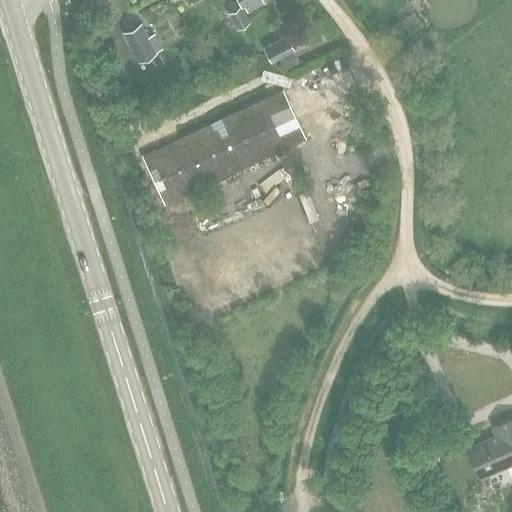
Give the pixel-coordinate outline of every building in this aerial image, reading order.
[(238,0),(241,4),(242,4),(247,12),(264,2),(262,0),(238,0)] [(236,26),(249,20),(241,5),(228,12),(236,26)] [(137,62),(163,48),(154,32),(148,35),(141,22),(121,32),(137,62)] [(302,65),(286,34),(263,46),(271,62),(281,57),(288,72),(302,65)] [(298,56),(313,51),(310,41),(294,47),(298,56)] [(164,202),(305,136),(283,89),(142,155),(164,202)] [(497,434),(468,447),(481,476),(511,462),(511,417),(494,425),(497,434)]
